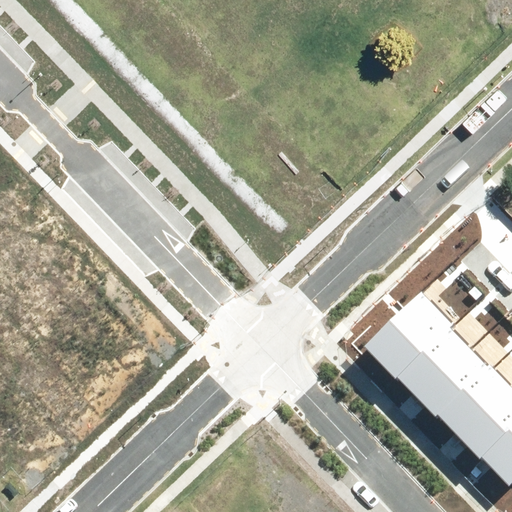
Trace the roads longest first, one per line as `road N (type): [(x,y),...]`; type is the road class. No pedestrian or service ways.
road 1 (residential): [(262,349),(0,66)]
road 2 (residential): [(262,349),(511,111)]
road 3 (residential): [(93,511),(262,349)]
road 4 (residential): [(262,349),(423,511)]
